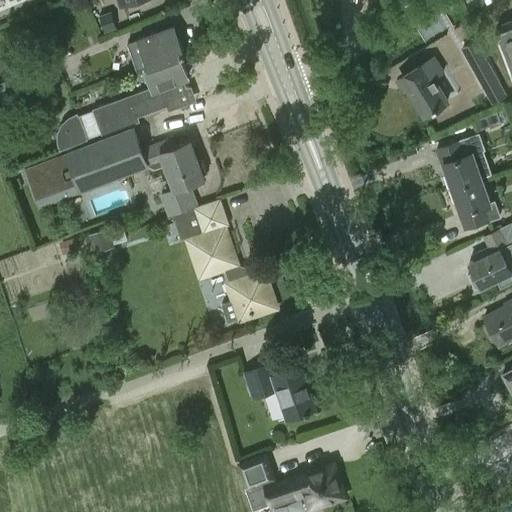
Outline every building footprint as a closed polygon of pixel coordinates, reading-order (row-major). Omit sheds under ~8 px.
[(111,11),(99,14),(105,31),(116,27),(111,11)] [(511,22),(494,30),(511,77),(511,22)] [(144,68),(179,54),(183,53),(173,25),(126,42),(137,71),(144,68)] [(476,38),(461,46),(473,67),(474,67),(483,62),(488,60),(476,38)] [(179,54),(144,68),(151,86),(90,109),(91,111),(79,115),(78,112),(68,116),(61,122),(57,132),(56,141),(59,149),(137,120),(136,116),(166,105),(167,109),(180,104),(173,83),(188,77),(179,54)] [(406,88),(423,116),(448,100),(434,76),(443,71),(433,56),(397,79),(403,90),(406,88)] [(26,72),(0,82),(0,103),(33,89),(32,87),(63,76),(58,65),(27,76),(26,72)] [(497,111),(486,115),(490,126),(501,122),(497,111)] [(142,148),(133,127),(67,152),(25,168),(39,205),(146,164),(155,168),(165,164),(174,188),(204,177),(203,174),(207,171),(205,165),(202,159),(198,160),(190,140),(173,146),(170,137),(142,148)] [(451,188),(481,177),(472,150),(466,152),(461,137),(436,146),(451,188)] [(491,203),(481,177),(451,188),(466,229),(501,217),(495,202),(491,203)] [(196,208),(173,215),(181,238),(204,230),(222,224),(226,223),(219,200),(196,208)] [(473,272),(463,277),(474,301),(511,282),(511,274),(500,249),(511,243),(511,220),(482,235),(487,246),(475,252),(477,258),(468,262),(473,272)] [(108,227),(88,234),(94,252),(114,246),(108,227)] [(234,299),(222,303),(228,322),(240,318),(275,306),(263,272),(261,272),(235,262),(224,228),(189,240),(200,274),(223,266),(229,282),(228,283),(234,299)] [(73,237),(59,241),(63,252),(77,248),(73,237)] [(511,299),(506,303),(507,305),(483,317),(498,345),(508,339),(509,340),(511,338),(511,299)] [(314,396),(312,395),(301,364),(274,373),(270,361),(243,370),(252,399),(276,391),(286,419),(316,408),(315,406),(317,404),(314,396)] [(511,367),(502,373),(511,392),(511,367)] [(265,453),(239,462),(246,486),(274,476),(265,453)] [(304,494),(309,510),(347,497),(334,460),(265,484),(272,505),(304,494)]
